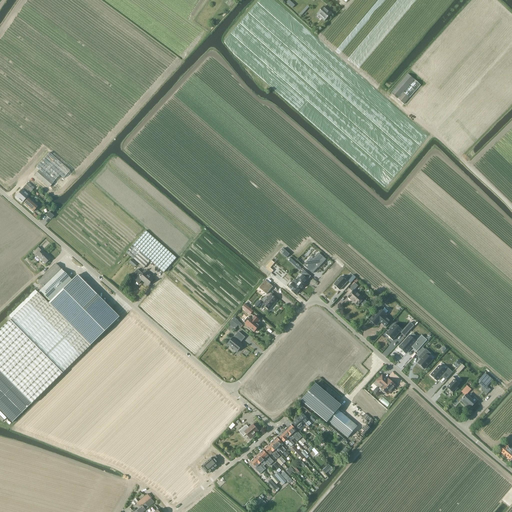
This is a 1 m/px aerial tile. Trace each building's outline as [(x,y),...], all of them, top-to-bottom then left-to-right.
[(301,15),(309,6),(307,5),(300,14),(301,15)] [(317,14),(325,21),(332,13),(324,6),(317,14)] [(404,104),(421,85),(408,74),(391,92),(404,104)] [(39,170),(35,175),(49,187),(59,175),(63,179),(70,171),(49,153),(36,167),(39,170)] [(22,190),(16,197),(22,202),(32,190),(34,188),(28,182),(26,184),(23,187),(21,189),(22,190)] [(30,199),(29,198),(24,204),(32,212),(37,206),(34,203),(34,202),(34,201),(33,200),(32,199),(31,199),(30,199)] [(150,260),(164,272),(176,258),(145,231),(126,252),(144,268),(150,260)] [(42,250),(41,250),(38,247),(32,253),(36,256),(37,255),(45,264),(50,258),(42,250)] [(283,249),(281,250),(284,252),(282,254),(286,258),(290,254),(283,249)] [(307,262),(303,265),(308,270),(311,267),(315,271),(317,269),(316,268),(317,268),(317,267),(318,268),(326,260),(319,253),(311,262),(309,260),(307,262)] [(134,266),(137,263),(132,258),(129,262),(134,266)] [(302,267),(294,260),(292,263),(299,270),(302,267)] [(12,318),(0,329),(0,372),(31,404),(118,318),(76,276),(71,281),(55,264),(37,282),(43,287),(40,290),(50,301),(48,303),(35,290),(9,316),(12,318)] [(153,279),(146,272),(147,271),(145,270),(142,273),(138,269),(135,272),(136,273),(133,276),(138,285),(142,281),(148,286),(153,279)] [(295,279),(292,283),(294,285),(300,290),(304,285),(303,284),(307,280),(307,281),(310,277),(303,271),(300,274),(302,276),(297,281),(295,279)] [(341,276),(334,285),(340,290),(347,282),(341,276)] [(266,294),(273,286),(265,280),(259,288),(266,294)] [(357,304),(360,301),(364,305),(366,302),(362,298),(363,298),(354,290),(358,285),(354,282),(349,289),(352,291),(348,296),(357,304)] [(300,290),(294,285),(292,283),(289,287),(292,290),(291,291),(296,295),(300,290)] [(267,299),(265,297),(261,302),(259,301),(255,305),(259,309),(263,304),(269,310),(277,300),(271,294),(267,299)] [(246,305),(243,308),(250,315),(253,311),(246,305)] [(373,316),(370,320),(376,326),(380,322),(385,327),(390,321),(385,316),(386,314),(388,311),(385,308),(382,311),(380,309),(378,311),(373,316)] [(248,317),(244,322),(246,323),(245,324),(248,327),(247,328),(250,329),(254,332),(259,326),(257,324),(259,320),(254,316),(252,319),(250,318),(250,319),(248,317)] [(234,317),(232,320),(240,327),(242,325),(238,321),(234,317)] [(386,334),(393,341),(393,340),(402,330),(395,324),(386,334)] [(233,337),(228,344),(237,352),(243,345),(240,343),(245,337),(238,332),(234,338),(233,337)] [(410,336),(400,347),(406,353),(412,347),(417,352),(427,340),(422,335),(416,342),(410,336)] [(426,349),(418,358),(421,360),(418,363),(424,369),(433,360),(432,360),(434,357),(431,354),(426,349)] [(453,364),(458,368),(462,364),(457,360),(453,364)] [(439,366),(431,375),(437,381),(446,372),(439,366)] [(487,386),(493,380),(487,375),(485,373),(479,380),(481,382),(487,386)] [(381,388),(388,394),(388,393),(390,393),(391,392),(391,391),(396,385),(389,379),(388,380),(383,375),(378,381),(383,385),(381,388)] [(460,383),(453,377),(447,383),(450,385),(447,388),(452,392),(454,390),(456,391),(458,388),(457,387),(460,383)] [(315,383),(301,400),(328,423),(328,422),(348,438),(358,426),(338,410),(342,406),(315,383)] [(470,408),(477,400),(474,397),(472,399),(466,395),(461,401),(470,408)] [(375,420),(350,402),(348,405),(355,410),(354,412),(357,414),(355,416),(370,427),(375,420)] [(303,414),(298,418),(298,419),(305,427),(306,425),(307,425),(306,423),(309,421),(303,414)] [(305,427),(298,419),(293,423),(300,431),(305,427)] [(244,427),(239,431),(244,436),(246,434),(251,439),(255,436),(254,435),(258,431),(253,424),(248,427),(246,425),(244,427)] [(292,424),(288,427),(299,439),(301,438),(298,435),(299,433),(297,431),(298,431),(292,424)] [(288,427),(285,430),(293,439),(295,438),(298,441),(299,439),(288,427)] [(285,430),(282,433),(293,445),(294,444),(292,441),(293,439),(285,430)] [(293,445),(282,433),(278,436),(286,445),(288,444),(291,447),(293,445)] [(277,438),(274,441),(284,452),(286,451),(281,446),(283,444),(277,438)] [(274,441),(271,444),(276,450),(277,450),(279,452),(280,451),(283,454),(284,452),(274,441)] [(271,444),(268,447),(278,458),(279,457),(275,452),(276,450),(271,444)] [(510,462),(511,460),(511,448),(510,451),(508,450),(510,448),(506,445),(501,451),(510,458),(508,460),(510,462)] [(303,458),(303,456),(294,446),(291,449),(299,459),(301,459),(303,458)] [(278,458),(268,447),(265,449),(270,456),(272,454),(276,459),(278,458)] [(263,451),(260,454),(270,465),(272,463),(268,458),(269,457),(263,451)] [(260,454),(257,456),(265,465),(267,464),(269,466),(270,465),(260,454)] [(218,460),(215,456),(213,458),(212,458),(202,467),(203,468),(202,469),(205,472),(206,471),(208,474),(212,470),(214,468),(218,465),(216,462),(218,460)] [(257,456),(254,459),(264,471),(266,469),(264,466),(265,465),(257,456)] [(253,459),(250,462),(251,462),(256,468),(255,468),(260,474),(264,471),(254,459),(253,459)] [(332,468),(329,464),(322,471),(326,474),(332,468)] [(278,472),(275,475),(283,485),(287,482),(278,472)] [(289,482),(292,479),(287,473),(284,475),(289,482)] [(280,481),(273,474),(270,477),(276,484),(280,481)] [(271,479),(268,482),(276,490),(279,488),(271,479)] [(149,493),(137,503),(140,507),(142,506),(151,498),(152,498),(149,493)] [(260,496),(255,501),(258,505),(263,499),(262,499),(260,497),(260,496)] [(146,510),(155,502),(151,498),(142,506),(146,510)] [(263,499),(258,505),(262,508),(267,503),(263,499)]
